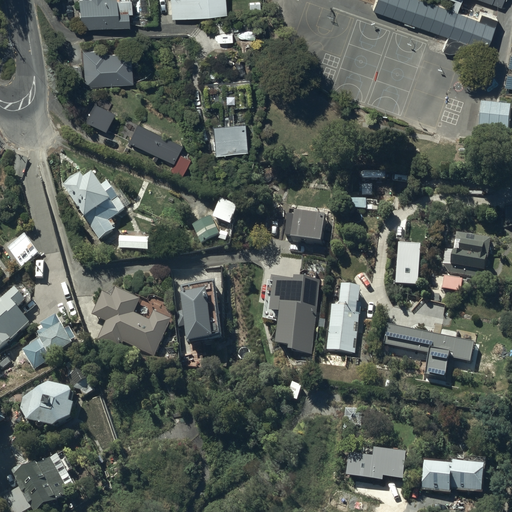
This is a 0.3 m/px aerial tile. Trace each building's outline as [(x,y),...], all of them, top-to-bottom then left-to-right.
[(131,1),(117,2),(116,0),(84,0),(79,0),(81,30),(130,26),(129,14),(132,13),(131,1)] [(226,0),(170,0),(171,19),(226,18),(226,4),(226,0)] [(498,10),(465,0),(370,0),(370,3),(488,40),(498,10)] [(470,0),(501,9),(504,0),(470,0)] [(260,2),(249,3),(249,13),(261,12),(260,2)] [(379,34),(299,6),(289,34),(334,51),(328,68),(371,83),(367,96),(426,117),(427,116),(444,122),(452,98),(446,96),(449,87),(433,81),(431,87),(368,65),(379,34)] [(107,51),(83,52),(85,87),(132,84),(131,66),(137,66),(137,54),(107,56),(107,51)] [(314,101),(311,105),(284,84),(267,107),(322,148),(339,126),(320,112),(323,108),(314,101)] [(114,106),(94,97),(85,116),(105,125),(114,106)] [(511,111),(511,105),(481,102),(478,129),(510,133),(511,111)] [(247,152),(243,116),(209,120),(213,155),(247,152)] [(182,139),(136,117),(127,137),(172,159),(182,139)] [(80,178),(65,188),(68,192),(67,193),(101,243),(117,233),(115,231),(117,229),(113,223),(128,213),(110,186),(102,191),(95,181),(87,187),(80,178)] [(240,208),(220,201),(213,220),(233,228),(240,208)] [(328,219),(288,214),(285,241),(325,246),(328,219)] [(211,218),(192,226),(201,245),(220,237),(211,218)] [(492,243),(457,236),(455,243),(461,244),(459,255),(454,255),(450,275),(485,281),(492,243)] [(419,285),(421,244),(400,243),(397,284),(419,285)] [(278,326),(275,352),(311,356),(319,292),(300,289),(300,283),(272,280),(271,286),(268,285),(263,324),(278,326)] [(181,291),(183,313),(176,314),(177,329),(184,328),(186,348),(213,346),(213,344),(221,343),(217,288),(181,291)] [(26,306),(15,291),(0,302),(0,353),(31,330),(18,313),(26,306)] [(339,309),(333,308),(326,352),(355,356),(362,308),(359,308),(361,294),(341,291),(339,309)] [(106,324),(98,342),(120,352),(124,345),(156,359),(172,323),(153,315),(149,323),(136,317),(142,303),(117,292),(114,300),(103,295),(93,318),(106,324)] [(43,345),(25,355),(35,373),(74,350),(72,346),(78,343),(70,329),(65,332),(59,322),(40,333),(43,338),(40,339),(43,345)] [(85,374),(69,383),(73,391),(82,393),(85,399),(95,393),(85,374)] [(298,405),(302,391),(293,388),(289,402),(298,405)] [(36,399),(26,401),(23,414),(28,426),(56,435),(73,425),(76,412),(72,412),(74,403),(72,398),(47,390),(37,395),(36,399)] [(413,453),(373,448),(372,457),(349,454),(346,481),(387,486),(387,482),(408,485),(413,453)] [(36,466),(15,477),(22,490),(20,491),(24,500),(26,498),(28,501),(26,502),(30,511),(32,510),(33,511),(51,511),(73,501),(68,493),(76,489),(68,474),(72,471),(65,457),(38,470),(36,466)] [(486,473),(426,463),(422,488),(482,498),(486,473)] [(25,511),(15,493),(0,501),(6,511),(25,511)]
